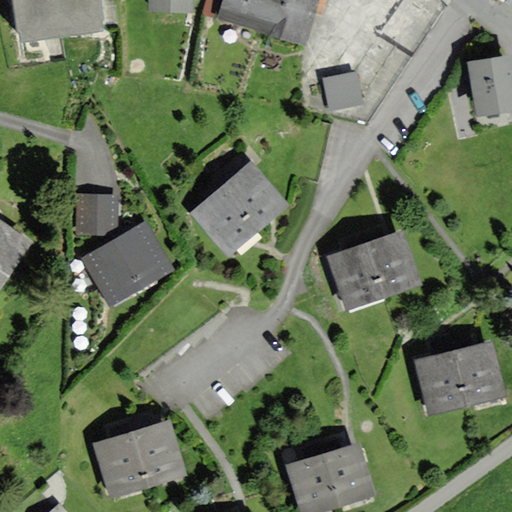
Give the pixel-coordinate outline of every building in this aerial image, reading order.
[(14,0),(19,35),(101,25),(97,0),(14,0)] [(149,0),(149,13),(193,13),(193,0),(149,0)] [(226,0),(221,19),(305,43),(317,0),(226,0)] [(511,58),(492,61),(468,65),(475,118),(511,112),(511,58)] [(329,104),(363,99),(359,66),(324,71),(329,104)] [(217,192),(193,213),(228,255),(287,205),(251,164),(226,185),(217,192)] [(79,194),(78,233),(117,234),(119,196),(79,194)] [(0,285),(31,240),(0,219),(0,285)] [(116,241),(84,259),(112,306),(173,270),(146,223),(116,241)] [(361,246),(330,257),(349,309),(421,283),(402,231),(373,242),(361,246)] [(450,353),(417,361),(430,414),(505,396),(492,343),(461,350),(450,353)] [(127,433),(95,443),(111,497),(186,475),(169,421),(137,430),(127,433)] [(320,457),(288,466),(301,511),(314,511),(374,494),(359,445),(330,454),(320,457)]
